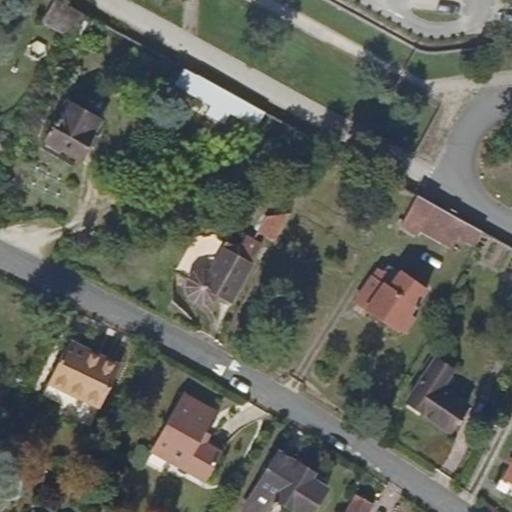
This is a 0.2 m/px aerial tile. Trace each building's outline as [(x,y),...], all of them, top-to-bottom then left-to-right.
[(75,38),(88,15),(61,0),(49,23),(75,38)] [(266,113),(187,70),(180,83),(217,105),(213,114),(229,123),(235,111),(260,124),(266,113)] [(76,124),(81,114),(67,106),(47,142),(50,143),(50,147),(58,152),(62,151),(81,161),(95,135),(76,124)] [(0,167),(13,144),(0,136),(0,167)] [(481,233),(454,217),(437,208),(415,195),(401,223),(418,232),(420,228),(452,246),(458,235),(475,244),(481,233)] [(267,208),(258,232),(279,239),(287,216),(267,208)] [(231,301),(263,246),(248,238),(241,251),(228,244),(212,271),(205,268),(197,273),(193,279),(192,282),(191,288),(194,294),(202,300),(207,300),(210,300),(213,299),(216,296),(218,294),(231,301)] [(403,330),(413,315),(409,310),(423,287),(396,269),(394,272),(383,264),(377,272),(374,269),(354,300),(396,328),(397,326),(403,330)] [(103,407),(124,365),(72,339),(51,381),(103,407)] [(457,410),(463,401),(439,385),(451,366),(435,356),(408,399),(452,429),(462,413),(457,410)] [(184,397),(157,448),(188,464),(188,466),(211,479),(226,450),(206,439),(218,415),(211,411),(214,405),(200,398),(197,404),(184,397)] [(462,413),(468,403),(463,401),(457,410),(462,413)] [(297,461),(296,454),(290,451),(283,451),(280,457),(294,466),(297,461)] [(294,466),(280,457),(247,507),(254,511),(285,511),(290,505),(302,511),(315,511),(330,489),(314,480),(318,473),(301,463),(298,468),(294,466)] [(372,511),(376,505),(360,496),(351,511),(372,511)]
